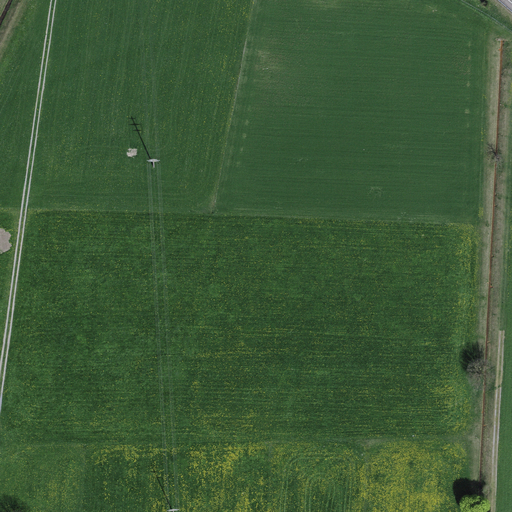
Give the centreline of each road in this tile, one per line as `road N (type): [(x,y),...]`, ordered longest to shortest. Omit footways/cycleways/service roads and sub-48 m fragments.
road 1 (track): [(53,0),(0,394)]
road 2 (track): [(501,331),(492,511)]
